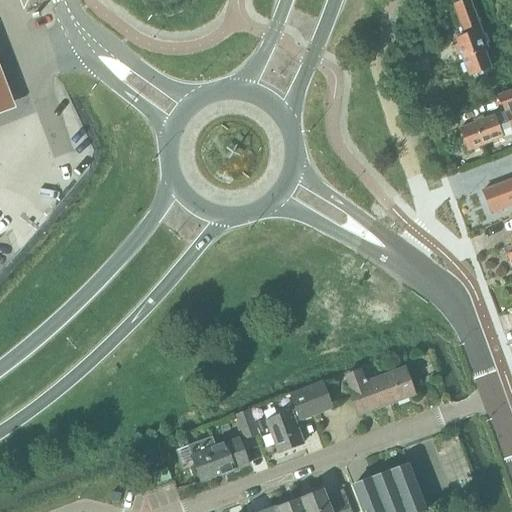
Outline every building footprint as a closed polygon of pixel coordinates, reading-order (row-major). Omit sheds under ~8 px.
[(468,77),(489,69),(483,52),(486,50),(468,1),(453,6),(464,37),(455,40),(468,77)] [(0,74),(0,112),(13,108),(0,74)] [(502,114),(459,130),(467,152),(501,139),(505,142),(511,139),(511,90),(498,96),(504,113),(502,114)] [(511,180),(482,192),(490,214),(511,205),(511,180)] [(415,396),(404,368),(366,382),(362,370),(345,376),(359,416),(415,396)] [(307,389),(317,415),(333,409),(322,383),(307,389)] [(317,415),(307,389),(291,395),(301,422),(317,415)] [(248,411),(236,416),(246,440),(258,435),(248,411)] [(279,453),(304,444),(292,412),(267,421),(279,453)] [(202,482),(226,474),(249,465),(238,438),(216,446),(213,438),(189,447),(202,482)] [(361,511),(426,511),(409,466),(352,487),(361,511)] [(324,491),(300,501),(304,511),(351,511),(343,491),(326,497),(324,491)] [(304,511),(300,501),(277,509),(277,511),(304,511)]
